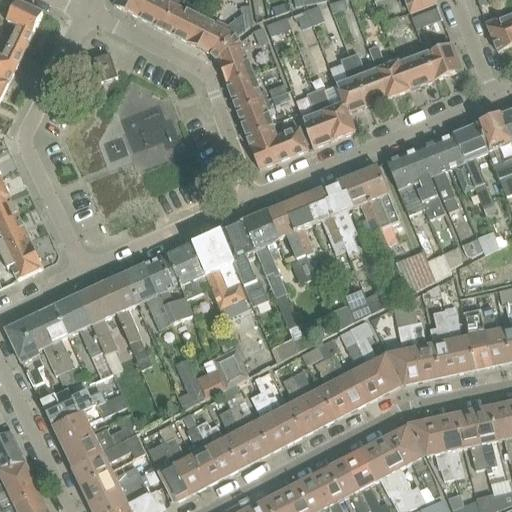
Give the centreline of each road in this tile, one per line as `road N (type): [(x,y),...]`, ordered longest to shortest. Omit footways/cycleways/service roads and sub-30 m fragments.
road 1 (unclassified): [(208,511),(408,407),(511,386)]
road 2 (unclassified): [(81,274),(23,141),(87,16)]
road 3 (residential): [(497,97),(251,199)]
road 4 (residential): [(87,16),(199,71),(251,199)]
road 5 (unclassified): [(251,199),(81,274)]
road 6 (unclassified): [(70,511),(0,364)]
